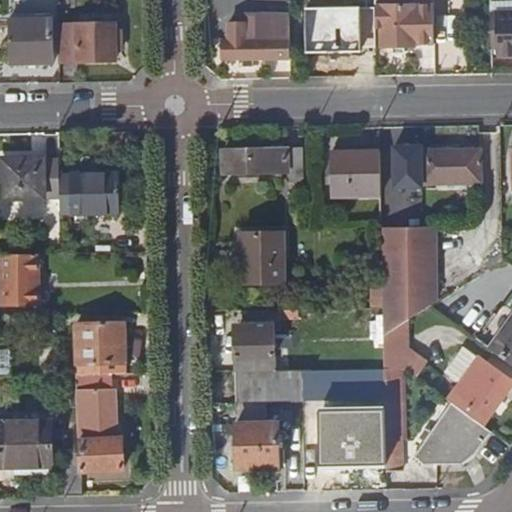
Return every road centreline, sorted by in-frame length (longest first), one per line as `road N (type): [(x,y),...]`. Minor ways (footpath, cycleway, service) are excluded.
road 1 (residential): [(182,511),(175,105)]
road 2 (residential): [(511,98),(175,105)]
road 3 (residential): [(175,105),(0,108)]
